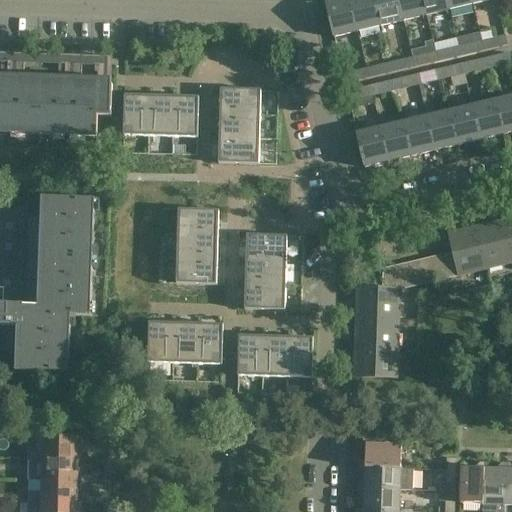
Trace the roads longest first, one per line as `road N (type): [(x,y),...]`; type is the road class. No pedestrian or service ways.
road 1 (residential): [(0,6),(303,21),(315,40),(354,218)]
road 2 (residential): [(317,511),(329,392),(328,237),(354,218)]
road 3 (residential): [(354,218),(511,180)]
